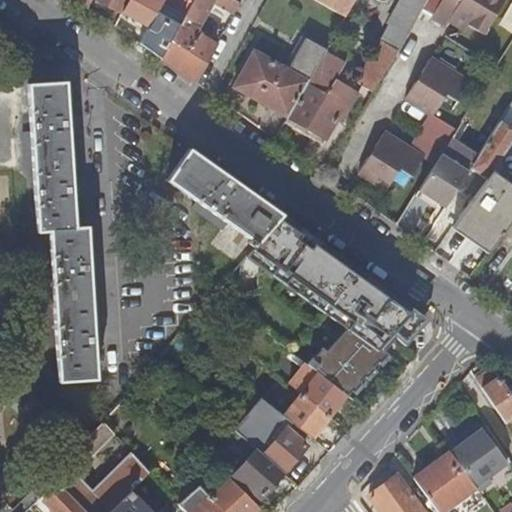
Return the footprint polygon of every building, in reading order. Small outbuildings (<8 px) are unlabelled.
[(96,0),(104,4),(109,7),(122,13),(122,12),(129,0),(96,0)] [(129,0),(122,12),(149,27),(149,26),(163,0),(129,0)] [(163,0),(149,26),(149,27),(140,44),(161,59),(184,17),(166,7),(169,2),(175,5),(177,0),(163,0)] [(194,0),(184,17),(161,59),(195,82),(216,43),(198,33),(196,38),(185,32),(190,24),(197,28),(212,1),(233,14),(239,2),(235,0),(194,0)] [(315,0),(345,17),(354,0),(315,0)] [(361,85),(374,92),(427,0),(402,0),(389,24),(391,26),(360,78),(357,83),(361,85)] [(442,0),(432,18),(447,28),(451,22),(467,32),(470,27),(485,36),(507,1),(506,0),(442,0)] [(234,87),(287,118),(326,49),(306,38),(288,71),(253,51),(234,87)] [(348,57),(328,46),(326,49),(287,118),(325,139),(326,140),(335,123),(347,101),(328,90),(342,67),(348,57)] [(460,76),(431,58),(420,77),(421,84),(419,87),(415,84),(406,100),(431,116),(410,149),(385,133),(373,151),(374,157),(372,160),(368,158),(358,173),(387,190),(401,169),(413,177),(424,159),(435,165),(441,155),(456,130),(446,124),(459,105),(446,97),(460,76)] [(360,78),(342,67),(328,90),(347,101),(335,123),(340,122),(361,85),(357,83),(360,78)] [(75,227),(67,83),(30,85),(32,134),(24,135),(26,166),(34,166),(38,233),(50,232),(52,271),(44,271),(45,304),(54,303),(58,381),(96,378),(88,227),(75,227)] [(511,101),(499,123),(504,126),(507,121),(511,113),(511,101)] [(325,139),(287,118),(284,123),(322,145),(325,139)] [(511,132),(504,126),(499,123),(476,157),(490,166),(480,176),(486,180),(491,172),(511,142),(511,132)] [(284,216),(191,151),(169,181),(200,203),(196,209),(225,229),(213,244),(242,265),(284,216)] [(468,171),(441,155),(435,165),(418,191),(444,207),(468,171)] [(490,166),(476,157),(469,169),(480,176),(490,166)] [(511,186),(491,172),(486,180),(453,229),(488,254),(511,222),(511,186)] [(350,350),(326,380),(347,396),(353,401),(377,371),(375,369),(410,326),(379,302),(359,326),(339,309),(348,298),(276,242),(252,272),(334,336),(350,350)] [(350,350),(334,336),(310,367),(319,374),(326,380),(350,350)] [(301,395),(319,374),(310,367),(291,388),(301,395)] [(329,418),(347,396),(326,380),(319,374),(301,395),(329,418)] [(511,397),(499,378),(483,389),(506,423),(511,419),(511,397)] [(312,439),(329,418),(301,395),(284,417),(312,439)] [(82,444),(89,451),(111,429),(105,422),(82,444)] [(458,448),(452,453),(475,485),(508,462),(481,424),(467,434),(470,439),(458,448)] [(111,429),(89,451),(93,456),(108,440),(115,433),(111,429)] [(285,429),(263,455),(283,473),(305,447),(285,429)] [(112,444),(119,438),(115,433),(108,440),(112,444)] [(455,443),(458,448),(470,439),(467,434),(455,443)] [(260,499),(283,473),(263,455),(257,450),(233,477),(260,499)] [(439,511),(443,511),(477,488),(475,485),(452,453),(450,451),(414,477),(439,511)] [(68,471),(58,481),(86,511),(110,511),(131,491),(149,472),(132,452),(93,490),(74,471),(71,474),(68,471)] [(380,511),(425,511),(398,476),(370,497),(380,511)] [(228,479),(209,496),(222,511),(253,511),(258,509),(228,479)] [(86,511),(58,481),(53,486),(55,489),(44,501),(54,511),(86,511)] [(201,488),(180,507),(185,511),(191,511),(209,496),(201,488)] [(151,511),(131,491),(110,511),(151,511)] [(222,511),(209,496),(191,511),(222,511)]
